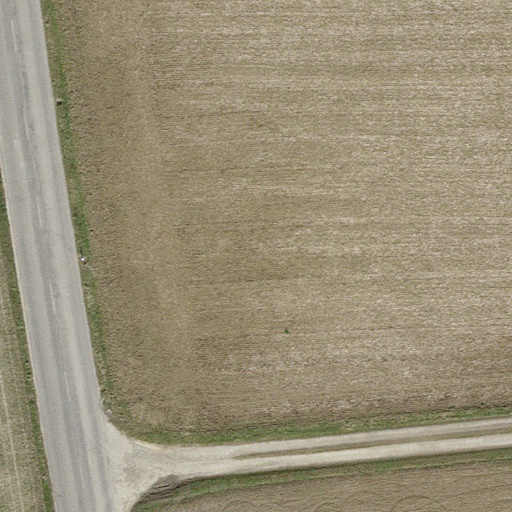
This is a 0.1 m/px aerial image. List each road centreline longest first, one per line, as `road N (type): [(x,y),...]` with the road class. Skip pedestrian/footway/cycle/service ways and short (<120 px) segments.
road 1 (tertiary): [(11,0),(90,511)]
road 2 (track): [(84,472),(511,433)]
